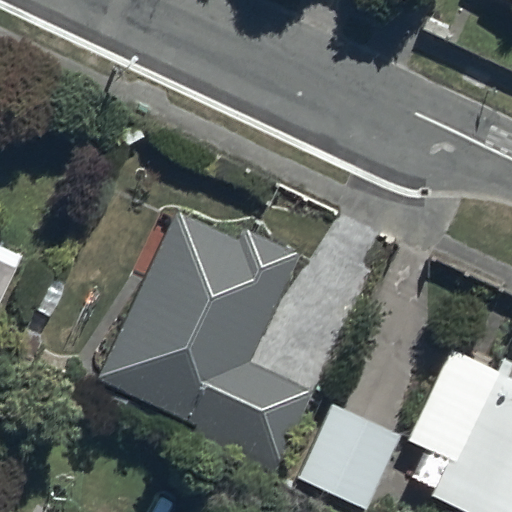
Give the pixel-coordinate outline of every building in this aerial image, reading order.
[(511,0),(488,0),(487,4),(511,16),(511,0)] [(238,250),(175,220),(95,387),(194,434),(190,442),(274,482),(311,403),(243,371),(295,261),(245,237),(238,250)] [(0,301),(15,268),(0,260),(0,301)] [(511,511),(511,373),(500,367),(492,383),(444,361),(405,447),(409,449),(383,504),(400,511),(425,511),(428,508),(437,511),(511,511)] [(365,511),(397,444),(325,411),(290,486),(345,511),(365,511)]
